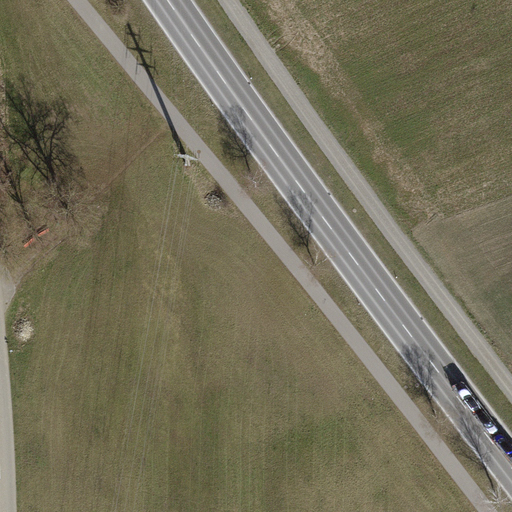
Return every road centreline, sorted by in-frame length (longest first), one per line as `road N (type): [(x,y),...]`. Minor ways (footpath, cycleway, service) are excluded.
road 1 (secondary): [(169,0),(335,235),(511,462)]
road 2 (track): [(230,0),(511,387)]
